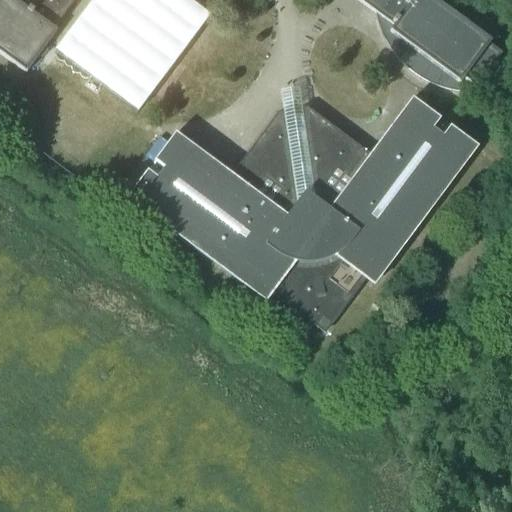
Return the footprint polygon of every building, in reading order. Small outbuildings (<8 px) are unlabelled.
[(0,0),(0,56),(26,76),(31,68),(36,61),(47,46),(56,35),(52,32),(74,2),(75,0),(0,0)] [(182,0),(89,0),(51,52),(135,115),(207,18),(182,0)] [(448,92),(452,92),(461,80),(475,91),(476,89),(499,58),(495,56),(485,48),(493,36),(496,43),(497,42),(495,37),(492,32),(489,27),(485,22),(482,18),(478,14),(474,10),(469,6),(465,2),(461,0),(364,0),(360,6),(364,9),(376,17),(377,23),(379,28),(381,34),(383,39),(385,44),(388,49),(392,54),(395,58),(399,63),(403,67),(407,71),(411,74),(416,78),(421,81),(426,84),(431,86),(436,88),(442,90),(445,91),(448,92)] [(280,91),(283,114),(284,121),(300,119),(299,112),(296,89),(280,91)] [(144,216),(157,226),(159,223),(163,218),(324,337),(366,280),(443,177),(447,179),(451,183),(468,161),(472,154),(473,155),(475,152),(476,151),(475,151),(450,132),(448,130),(447,132),(441,140),(440,139),(431,133),(436,126),(438,123),(416,107),(410,102),(408,106),(408,107),(405,110),(375,151),(379,154),(373,162),(305,111),(299,112),(300,119),(284,121),(283,114),(279,115),(277,115),(226,183),(218,177),(221,174),(177,140),(175,138),(174,137),(153,165),(159,169),(162,172),(155,182),(150,178),(146,174),(142,179),(125,203),(128,205),(129,205),(144,216)]
